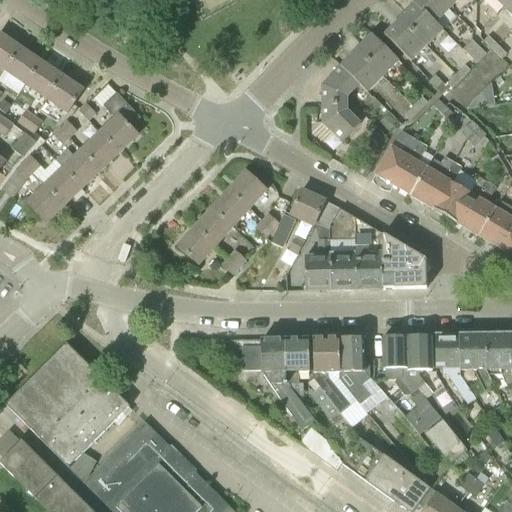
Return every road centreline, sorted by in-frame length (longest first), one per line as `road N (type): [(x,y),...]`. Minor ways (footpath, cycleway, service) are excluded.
road 1 (residential): [(451,314),(193,312),(117,299)]
road 2 (residential): [(117,299),(128,340),(364,511)]
road 3 (residential): [(451,314),(450,256),(228,126)]
road 4 (residential): [(17,0),(228,126)]
road 5 (residential): [(50,289),(228,126)]
road 6 (residential): [(228,126),(352,0)]
